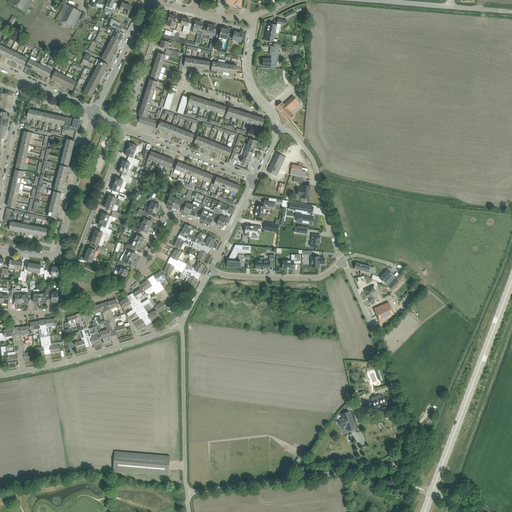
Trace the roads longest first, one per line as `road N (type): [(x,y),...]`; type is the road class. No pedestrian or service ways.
road 1 (primary): [(431,492),(511,279)]
road 2 (unclassified): [(400,465),(405,417),(343,261)]
road 3 (unclassified): [(186,492),(400,465)]
road 4 (residential): [(0,375),(84,357),(181,319)]
road 5 (unclassified): [(186,492),(181,319)]
road 6 (residential): [(55,254),(77,254),(125,129)]
road 7 (unclassified): [(343,261),(311,157),(291,132),(277,128)]
road 8 (residential): [(55,254),(92,112)]
road 9 (residential): [(255,180),(125,129)]
road 10 (residential): [(210,269),(317,278),(343,261)]
road 11 (residential): [(125,129),(165,3)]
road 12 (residential): [(92,112),(151,0)]
road 13 (residential): [(138,268),(109,293),(23,312)]
